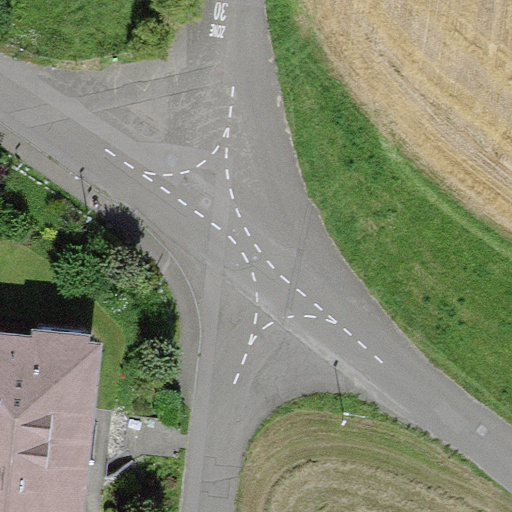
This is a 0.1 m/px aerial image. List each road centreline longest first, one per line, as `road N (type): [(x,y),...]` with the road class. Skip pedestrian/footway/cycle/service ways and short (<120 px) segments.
road 1 (residential): [(511,461),(382,363),(238,230)]
road 2 (residential): [(208,511),(218,419),(251,327),(238,230)]
road 3 (residential): [(238,230),(0,87)]
road 4 (unclassified): [(238,230),(227,83),(236,0)]
